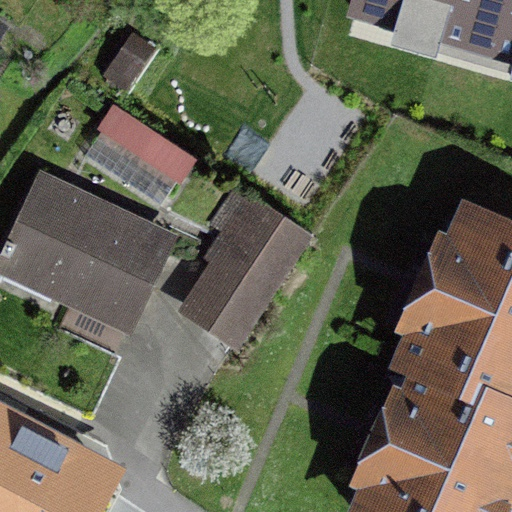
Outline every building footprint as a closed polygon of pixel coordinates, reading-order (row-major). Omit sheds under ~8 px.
[(511,0),(358,0),(355,12),(402,25),(407,8),(442,18),(437,35),(483,48),(488,31),(511,37),(511,0)] [(178,181),(192,160),(115,109),(102,130),(178,181)] [(62,284),(57,294),(128,327),(167,244),(42,181),(12,243),(7,241),(1,254),(62,284)] [(309,237),(236,188),(213,222),(224,230),(207,255),(217,261),(186,307),(237,341),(309,237)] [(422,370),(511,409),(511,231),(477,216),(465,221),(457,240),(460,249),(423,334),(414,338),(407,355),(411,367),(421,371),(422,370)] [(112,353),(49,323),(20,384),(83,414),(112,353)] [(511,409),(422,370),(421,371),(411,394),(415,403),(378,489),(368,493),(360,511),(503,511),(511,493),(511,409)] [(0,511),(89,511),(109,475),(16,425),(21,416),(0,405),(0,511)]
